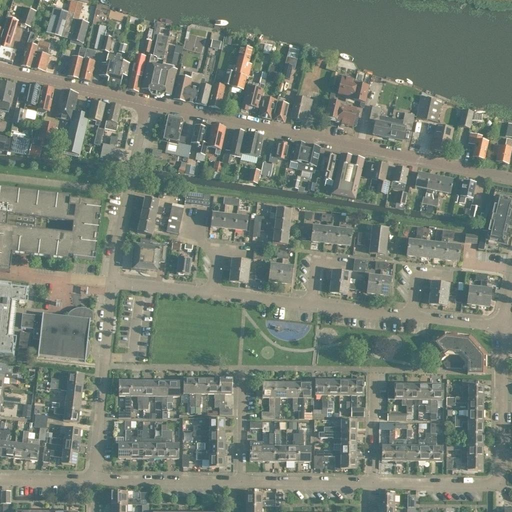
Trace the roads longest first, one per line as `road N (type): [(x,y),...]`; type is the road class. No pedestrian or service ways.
road 1 (residential): [(503,325),(111,281)]
road 2 (tertiary): [(511,175),(144,99)]
road 3 (residential): [(103,365),(434,368)]
road 4 (residential): [(372,482),(500,481),(503,325)]
road 5 (residential): [(111,281),(144,99)]
road 6 (tertiary): [(144,99),(0,66)]
road 7 (residential): [(93,477),(232,480)]
road 8 (residential): [(241,480),(365,482)]
